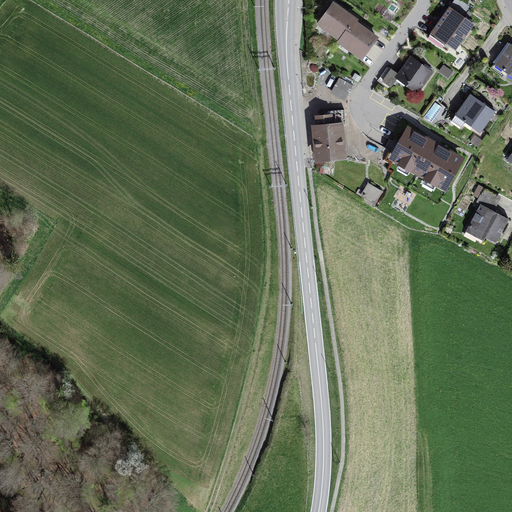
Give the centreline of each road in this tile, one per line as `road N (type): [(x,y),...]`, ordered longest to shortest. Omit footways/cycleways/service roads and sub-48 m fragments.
road 1 (secondary): [(286,0),(322,412),(318,511)]
road 2 (track): [(207,511),(251,376),(268,277),(260,145)]
